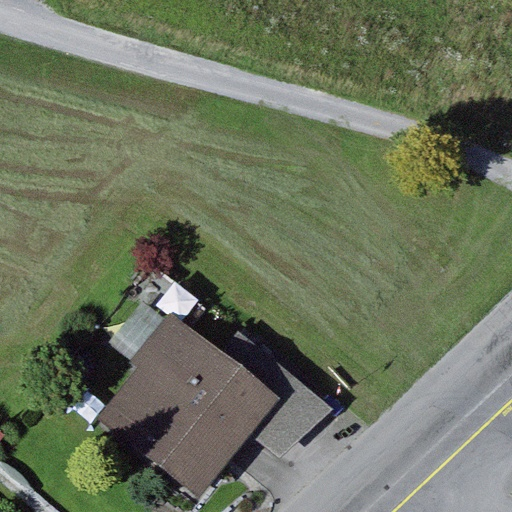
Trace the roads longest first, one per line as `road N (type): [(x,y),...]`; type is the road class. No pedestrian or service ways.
road 1 (track): [(0,18),(387,130),(511,177)]
road 2 (secondary): [(333,511),(511,339)]
